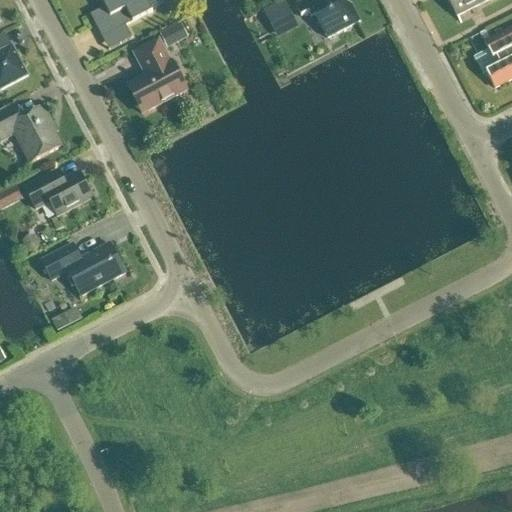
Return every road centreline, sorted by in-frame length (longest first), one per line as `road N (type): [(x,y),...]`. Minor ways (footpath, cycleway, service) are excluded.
road 1 (residential): [(190,291),(237,378),(265,388),(511,258)]
road 2 (residential): [(190,291),(34,0)]
road 3 (residential): [(190,291),(44,370)]
road 4 (residential): [(474,146),(397,0)]
road 5 (residential): [(112,511),(44,370)]
